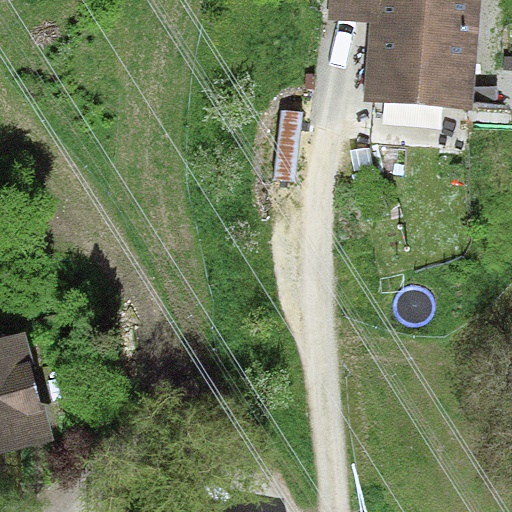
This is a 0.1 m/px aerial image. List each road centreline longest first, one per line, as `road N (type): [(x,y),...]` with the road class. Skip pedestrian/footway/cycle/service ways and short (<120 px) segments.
road 1 (track): [(322,141),(313,262),(333,511)]
road 2 (track): [(80,511),(87,467),(113,441),(158,430),(211,436),(248,468),(277,511)]
